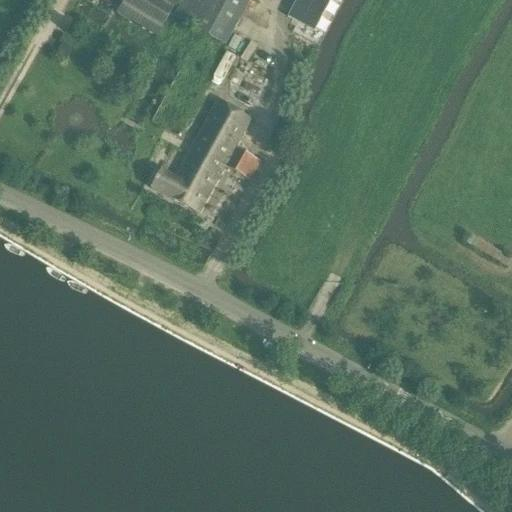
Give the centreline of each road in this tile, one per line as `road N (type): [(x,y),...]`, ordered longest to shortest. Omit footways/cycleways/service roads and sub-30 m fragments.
road 1 (tertiary): [(511,458),(200,290),(0,195)]
road 2 (unknown): [(200,290),(272,164),(286,59)]
